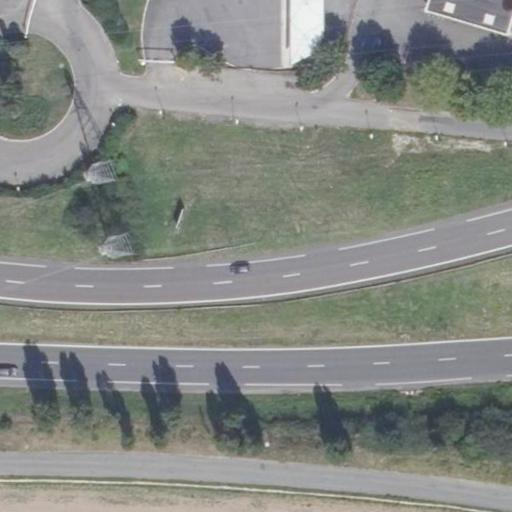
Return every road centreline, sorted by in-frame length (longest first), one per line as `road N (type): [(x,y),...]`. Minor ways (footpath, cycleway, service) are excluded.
road 1 (primary): [(511,224),(320,272),(192,288),(0,280)]
road 2 (tertiary): [(0,464),(268,470),(511,500)]
road 3 (primary): [(0,361),(246,367),(511,356)]
